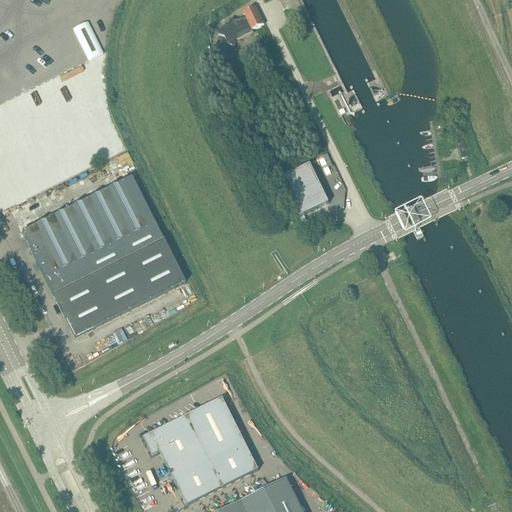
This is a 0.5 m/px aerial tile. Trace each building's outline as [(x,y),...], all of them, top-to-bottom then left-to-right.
[(264,26),(255,8),(243,14),(246,18),(236,23),(230,20),(228,27),(220,30),(218,37),(224,39),(228,46),(235,48),(236,43),(253,34),(252,32),(264,26)] [(0,126),(3,133),(12,130),(8,120),(0,123),(0,126)] [(300,218),(328,204),(310,166),(281,180),(300,218)] [(86,182),(92,179),(96,185),(102,182),(94,167),(81,174),(86,182)] [(10,180),(18,176),(16,170),(7,173),(10,180)] [(75,340),(184,286),(131,179),(22,234),(75,340)] [(422,199),(434,224),(437,223),(425,198),(422,199)] [(409,205),(402,209),(417,240),(424,237),(409,205)] [(258,472),(223,400),(144,439),(153,457),(160,454),(187,507),(258,472)] [(301,511),(286,481),(223,511),(301,511)]
